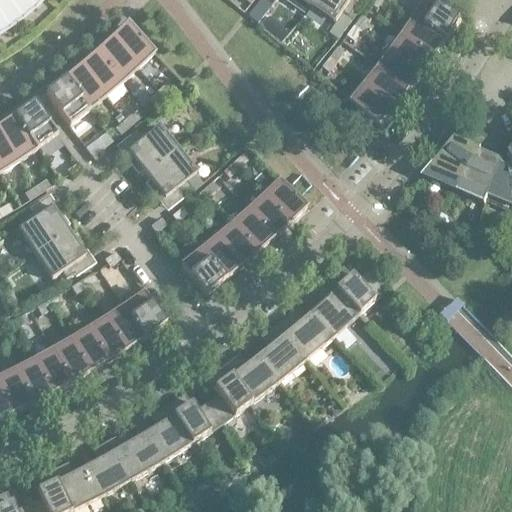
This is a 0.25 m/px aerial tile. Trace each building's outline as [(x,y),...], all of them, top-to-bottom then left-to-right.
[(0,0),(0,34),(8,29),(18,22),(25,17),(31,12),(40,4),(43,0),(0,0)] [(298,0),(312,9),(317,0),(298,0)] [(349,7),(354,0),(317,0),(312,9),(336,26),(343,16),(349,20),(355,11),(349,7)] [(378,12),(386,1),(383,0),(375,0),(371,7),(378,12)] [(447,44),(461,23),(428,1),(414,21),(447,44)] [(362,34),(370,24),(362,19),(355,29),(362,34)] [(447,44),(414,21),(402,38),(435,61),(447,44)] [(154,57),(128,30),(126,28),(111,43),(138,72),(149,62),(154,57)] [(354,44),(362,34),(355,29),(347,39),(354,44)] [(304,33),(293,40),(304,55),(315,48),(304,33)] [(435,61),(402,38),(390,55),(422,79),(435,61)] [(138,72),(111,43),(95,57),(96,58),(122,87),(138,72)] [(337,66),(345,56),(338,51),(330,60),(337,66)] [(422,79),(390,55),(378,72),(409,96),(422,79)] [(122,87),(96,58),(95,57),(88,64),(80,70),(105,101),(122,87)] [(329,76),(337,66),(330,60),(323,70),(329,76)] [(105,101),(80,70),(64,83),(89,115),(105,101)] [(409,96),(378,72),(365,88),(396,113),(409,96)] [(89,115),(64,83),(45,98),(69,130),(79,122),(89,115)] [(164,100),(173,92),(167,85),(158,94),(164,100)] [(396,113),(365,88),(351,105),(381,131),(396,113)] [(155,109),(164,100),(158,94),(149,102),(155,109)] [(57,139),(37,111),(33,107),(14,120),(37,153),(47,146),(57,139)] [(130,130),(140,122),(134,115),(124,123),(130,130)] [(37,153),(14,120),(0,129),(0,136),(19,165),(37,153)] [(120,138),(130,130),(124,123),(115,131),(120,138)] [(146,179),(177,154),(159,130),(149,138),(145,132),(136,139),(141,145),(127,155),(134,164),(130,167),(138,177),(142,174),(146,179)] [(456,190),(485,142),(484,141),(475,136),(476,135),(474,134),(468,145),(455,140),(458,136),(426,176),(427,177),(428,176),(446,184),(447,185),(447,186),(448,185),(456,189),(455,190),(456,191),(456,190)] [(19,165),(0,136),(0,176),(0,177),(19,165)] [(511,192),(508,170),(507,170),(502,168),(504,164),(490,159),(497,148),(495,147),(495,148),(486,143),(486,142),(485,142),(456,190),(457,191),(458,190),(466,194),(465,196),(466,196),(466,197),(468,193),(485,204),(484,205),(485,206),(485,205),(511,216),(511,192)] [(95,164),(105,156),(100,149),(90,157),(95,164)] [(186,184),(196,177),(177,154),(146,179),(150,184),(146,187),(154,197),(158,194),(164,202),(178,191),(182,197),(191,190),(186,184)] [(238,173),(247,164),(241,158),(232,167),(238,173)] [(72,181),(82,173),(77,166),(67,174),(72,181)] [(229,182),(238,173),(232,167),(223,175),(229,182)] [(50,190),(45,183),(35,190),(40,197),(50,190)] [(306,212),(278,183),(262,198),(289,228),(306,212)] [(208,200),(218,192),(212,185),(203,193),(208,200)] [(40,197),(35,190),(24,197),(29,204),(40,197)] [(199,208),(208,200),(203,193),(193,201),(199,208)] [(289,228),(262,198),(247,213),(274,242),(289,228)] [(12,215),(8,207),(0,211),(0,218),(1,221),(12,215)] [(68,236),(64,230),(68,228),(61,217),(57,220),(51,211),(37,220),(33,214),(24,220),(28,227),(18,233),(35,258),(68,236)] [(177,225),(187,217),(182,211),(172,219),(177,225)] [(274,242),(247,213),(231,226),(257,257),(274,242)] [(156,236),(166,228),(161,221),(151,229),(156,236)] [(257,257),(231,226),(215,240),(241,271),(257,257)] [(84,260),(78,252),(82,249),(75,238),(71,241),(68,236),(35,258),(51,283),(61,276),(65,282),(74,276),(70,270),(84,260)] [(241,271),(215,240),(199,253),(224,284),(241,271)] [(224,284),(199,253),(180,268),(205,300),(224,284)] [(120,263),(115,256),(104,263),(109,270),(120,263)] [(360,317),(386,294),(367,274),(356,285),(342,270),(327,284),(359,318),(360,317)] [(97,284),(92,277),(82,283),(86,291),(97,284)] [(86,291),(82,283),(71,290),(76,298),(86,291)] [(359,318),(327,284),(312,298),(321,307),(310,316),(316,322),(333,342),(358,320),(359,318)] [(165,328),(143,295),(123,309),(145,342),(165,328)] [(63,306),(58,298),(48,304),(52,312),(63,306)] [(52,312),(48,304),(37,311),(41,318),(52,312)] [(145,342),(123,309),(105,320),(127,354),(145,342)] [(333,342),(316,322),(310,316),(300,325),(292,316),(276,328),(306,365),(307,364),(333,342)] [(369,327),(360,317),(359,318),(358,320),(367,329),(369,327)] [(28,326),(24,318),(13,324),(17,332),(28,326)] [(127,354),(105,320),(88,331),(108,365),(127,354)] [(17,332),(13,324),(1,330),(6,337),(17,332)] [(306,365),(276,328),(260,341),(268,351),(257,359),(262,366),(279,387),(305,366),(306,365)] [(108,365),(88,331),(70,342),(90,377),(108,365)] [(90,377),(70,342),(52,353),(71,387),(90,377)] [(71,387),(52,353),(33,363),(52,398),(71,387)] [(279,387),(262,366),(257,359),(246,368),(239,358),(223,370),(250,408),(252,407),(279,387)] [(52,398),(33,363),(15,372),(33,408),(52,398)] [(316,374),(307,364),(306,365),(305,366),(313,376),(316,374)] [(250,408),(223,370),(206,382),(218,399),(207,406),(222,429),(249,409),(250,408)] [(33,408),(15,372),(0,379),(0,389),(14,417),(33,408)] [(0,423),(14,417),(0,389),(0,423)] [(222,429),(207,406),(195,414),(184,397),(167,408),(192,448),(194,447),(222,429)] [(259,417),(252,407),(250,408),(249,409),(257,419),(259,417)] [(192,448),(167,408),(150,419),(156,430),(145,437),(149,444),(163,467),(191,449),(192,448)] [(163,467),(149,444),(145,437),(133,444),(127,433),(109,443),(132,484),(134,483),(163,467)] [(132,484),(109,443),(91,453),(97,464),(85,470),(89,478),(102,501),(131,485),(132,484)] [(201,458),(194,447),(192,448),(191,449),(198,460),(201,458)] [(80,511),(102,501),(89,478),(85,470),(73,477),(68,466),(49,475),(67,511),(80,511)] [(67,511),(49,475),(31,484),(40,502),(27,508),(28,511),(67,511)] [(140,495),(134,483),(132,484),(131,485),(137,496),(140,495)] [(28,511),(27,508),(19,511),(13,511),(6,495),(0,497),(0,511),(28,511)]
